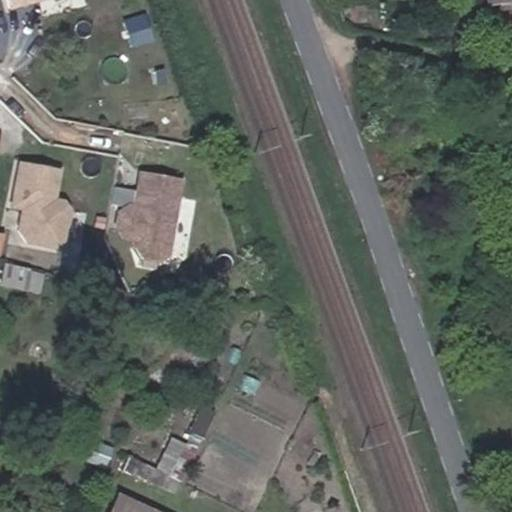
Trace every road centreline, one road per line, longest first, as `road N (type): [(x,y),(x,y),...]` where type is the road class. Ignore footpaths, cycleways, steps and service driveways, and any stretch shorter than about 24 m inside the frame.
road 1 (tertiary): [(294,0),(473,511)]
road 2 (tertiary): [(386,0),(511,373)]
